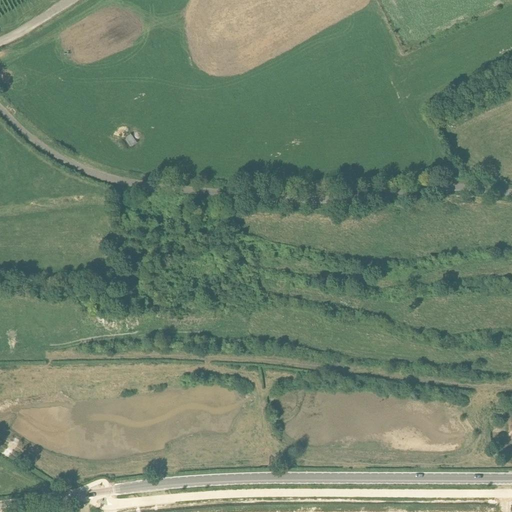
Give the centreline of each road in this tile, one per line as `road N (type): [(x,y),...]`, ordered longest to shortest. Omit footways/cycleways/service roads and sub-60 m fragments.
road 1 (unclassified): [(511,193),(444,187),(302,199),(135,184),(74,166),(0,110)]
road 2 (tertiary): [(0,507),(183,481),(511,477)]
